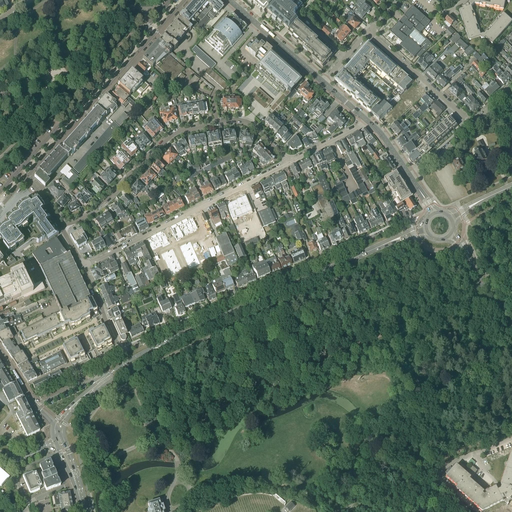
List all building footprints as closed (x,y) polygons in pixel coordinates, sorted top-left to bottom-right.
[(203,15),(205,17),(213,8),(214,9),(207,16),(212,20),(221,9),(222,9),(218,5),(212,0),(195,0),(180,17),(191,26),(190,25),(194,21),(197,17),(205,8),(208,4),(210,6),(207,10),(203,15)] [(248,0),(265,14),(276,1),(274,0),(248,0)] [(285,27),(289,31),(290,31),(297,23),(298,21),(294,17),(303,6),(296,0),(277,0),(267,11),(267,12),(285,27)] [(362,3),(358,7),(360,9),(366,14),(367,14),(368,14),(370,13),(369,11),(372,8),(362,0),(361,0),(361,1),(362,3)] [(511,22),(511,20),(503,13),(500,16),(501,17),(498,22),(496,21),(491,27),(492,28),(488,32),(487,31),(484,34),(481,35),(480,31),(478,31),(476,26),(478,25),(475,18),(474,18),(472,12),(473,12),(472,7),(475,4),(480,5),(480,3),(486,5),(486,6),(494,8),(494,6),(500,8),(499,9),(504,10),(505,0),(471,0),(467,5),(468,5),(462,7),(463,9),(459,10),(469,41),(481,37),(481,39),(484,39),(486,38),(493,45),(511,22)] [(355,9),(353,11),(356,14),(362,19),(366,14),(360,9),(358,7),(356,5),(353,8),(355,9)] [(419,58),(432,45),(427,41),(420,34),(430,22),(420,13),(418,11),(413,7),(404,17),(399,23),(390,32),(403,44),(400,46),(414,59),(417,56),(419,58)] [(205,8),(197,17),(202,21),(205,17),(203,15),(207,10),(205,8)] [(344,20),(355,30),(356,29),(357,29),(358,28),(358,26),(360,24),(353,19),(355,17),(350,12),(349,12),(347,14),(348,15),(344,20)] [(235,18),(232,14),(231,14),(231,15),(225,21),(223,19),(213,31),(205,41),(222,57),(231,47),(231,48),(242,36),(240,35),(246,27),(245,27),(245,26),(242,24),(242,23),(242,24),(236,18),(235,17),(235,18)] [(307,14),(304,16),(312,23),(314,20),(307,14)] [(332,17),(339,24),(341,22),(334,15),(332,17)] [(449,16),(445,20),(451,26),(453,24),(455,26),(458,24),(455,22),(456,22),(449,16)] [(190,31),(192,29),(190,27),(191,26),(180,17),(166,34),(158,42),(171,53),(173,50),(174,51),(177,48),(175,46),(189,30),(190,31)] [(203,37),(207,33),(202,29),(210,21),(205,17),(202,21),(198,25),(194,29),(203,37)] [(190,25),(191,26),(194,29),(198,25),(194,21),(190,25)] [(288,33),(305,49),(305,48),(304,47),(305,46),(309,50),(308,51),(307,50),(313,56),(312,58),(323,67),(333,55),(335,52),(336,53),(336,52),(316,34),(316,35),(314,38),(297,23),(290,31),(289,31),(288,33)] [(338,30),(346,37),(350,33),(344,27),(342,25),(338,30)] [(331,33),(324,26),(321,30),(328,36),(331,33)] [(338,30),(335,28),(331,34),(334,37),(341,43),(343,40),(345,40),(346,39),(346,37),(338,30)] [(450,38),(454,33),(449,29),(445,33),(450,38)] [(449,41),(453,45),(460,38),(456,34),(449,41)] [(470,48),(460,39),(455,44),(459,48),(460,47),(465,52),(470,48)] [(259,45),(253,40),(245,49),(260,63),(272,51),(265,45),(262,48),(261,47),(262,46),(260,44),(259,45)] [(183,69),(186,66),(171,53),(158,42),(142,60),(143,61),(151,68),(152,69),(155,66),(173,82),(176,78),(181,82),(185,77),(181,73),(184,70),(183,69)] [(380,108),(387,99),(393,92),(398,88),(398,87),(401,85),(408,78),(409,77),(369,42),(334,81),(347,93),(371,114),(376,107),(377,108),(378,106),(378,107),(380,108)] [(464,53),(467,57),(473,52),(470,48),(464,53)] [(421,67),(431,56),(428,53),(425,56),(423,58),(423,57),(417,63),(421,67)] [(482,57),(486,62),(491,58),(486,53),(482,57)] [(283,95),(286,98),(301,82),(285,68),(286,67),(282,64),(281,65),(270,55),(255,71),(267,82),(269,83),(283,95)] [(431,56),(421,67),(425,70),(430,65),(429,64),(434,59),(431,56)] [(147,73),(151,68),(143,61),(141,63),(141,62),(135,68),(146,77),(147,77),(149,75),(149,74),(147,73)] [(480,65),(479,64),(478,64),(476,62),(471,66),(480,76),(479,76),(483,80),(485,79),(483,77),(487,73),(480,65)] [(498,68),(499,67),(501,66),(498,63),(493,68),(494,69),(493,70),(496,73),(494,74),(494,75),(496,77),(497,78),(499,80),(499,81),(500,82),(501,82),(504,85),(507,82),(500,75),(501,75),(497,71),(498,69),(498,68)] [(439,68),(436,64),(433,67),(432,67),(427,73),(431,76),(439,68)] [(507,69),(503,65),(502,66),(504,69),(506,71),(511,77),(511,76),(511,69),(510,67),(507,69)] [(439,68),(431,76),(434,80),(443,71),(439,68)] [(440,85),(448,75),(451,73),(453,72),(449,69),(442,76),(441,75),(436,81),(440,85)] [(504,75),(498,69),(497,71),(501,75),(500,75),(507,82),(511,79),(506,73),(504,75)] [(131,71),(118,86),(136,101),(149,86),(131,71)] [(440,85),(443,88),(449,82),(448,82),(454,75),(451,73),(448,75),(440,85)] [(401,85),(398,87),(398,88),(404,93),(407,90),(406,90),(414,82),(411,79),(409,77),(408,78),(401,85)] [(205,81),(204,82),(213,90),(213,89),(205,81)] [(407,90),(404,93),(413,103),(425,92),(414,82),(406,90),(407,90)] [(493,83),(492,82),(487,86),(489,87),(494,93),(499,89),(496,85),(493,82),(493,83)] [(302,97),(308,90),(309,89),(308,87),(305,85),(304,85),(296,93),(299,96),(300,95),(302,97)] [(453,94),(458,89),(454,85),(448,90),(450,92),(450,93),(451,94),(452,94),(453,94)] [(494,93),(489,87),(487,86),(485,87),(482,89),(484,91),(487,95),(489,98),(494,93)] [(119,88),(118,87),(115,90),(116,91),(115,93),(128,104),(129,104),(135,109),(134,110),(137,112),(138,110),(137,109),(138,107),(128,98),(129,97),(119,88)] [(470,88),(467,91),(466,91),(469,95),(470,94),(472,97),(475,94),(470,88)] [(308,90),(302,97),(304,99),(303,100),(303,101),(306,103),(307,103),(311,99),(310,98),(313,95),(313,94),(310,92),(312,91),(309,89),(308,90)] [(458,89),(453,94),(453,95),(454,96),(455,96),(457,98),(463,93),(458,89)] [(294,90),(287,97),(289,100),(296,92),(294,90)] [(481,92),(477,96),(484,103),(488,99),(481,92)] [(124,109),(128,104),(115,93),(114,94),(114,93),(112,93),(110,95),(111,96),(124,109)] [(428,109),(429,108),(428,107),(430,105),(430,106),(436,101),(427,94),(421,100),(425,104),(417,111),(418,113),(421,116),(426,111),(428,109)] [(273,113),(286,98),(283,95),(270,110),(273,113)] [(472,104),(467,100),(462,95),(458,99),(463,104),(464,103),(464,102),(469,107),(469,108),(470,110),(471,110),(473,112),(477,109),(472,104)] [(475,102),(472,98),(471,96),(467,100),(472,104),(477,109),(480,107),(477,104),(478,103),(476,101),(475,102)] [(230,97),(230,99),(230,109),(230,110),(231,111),(233,111),(234,110),(235,110),(235,109),(238,109),(238,107),(241,107),(241,101),(238,101),(238,99),(234,99),(234,97),(230,97)] [(110,117),(118,109),(107,98),(99,107),(104,112),(110,117)] [(230,109),(230,99),(223,99),(223,100),(221,100),(221,104),(223,104),(223,109),(224,110),(228,110),(228,109),(230,109)] [(382,111),(389,103),(390,102),(387,99),(380,108),(378,107),(378,106),(377,108),(376,107),(371,114),(375,117),(379,113),(379,114),(382,111)] [(324,103),(320,100),(319,102),(317,101),(312,106),(309,110),(319,119),(321,116),(321,115),(328,106),(325,103),(324,103)] [(176,101),(172,108),(173,110),(170,111),(169,107),(165,109),(169,122),(170,123),(171,123),(173,122),(174,121),(176,120),(176,119),(175,117),(177,116),(176,114),(177,114),(175,110),(177,110),(176,101)] [(184,103),(184,104),(186,117),(188,116),(188,117),(192,116),(191,105),(190,105),(190,103),(190,102),(184,103)] [(191,105),(192,116),(198,115),(199,115),(198,108),(197,104),(197,103),(197,102),(190,103),(190,105),(191,105)] [(438,118),(445,110),(444,109),(437,102),(431,108),(437,113),(435,115),(438,118)] [(380,120),(393,109),(389,106),(391,104),(389,103),(382,111),(379,114),(379,113),(375,117),(379,121),(380,120)] [(169,122),(165,109),(164,106),(162,107),(161,107),(162,109),(163,113),(159,114),(161,120),(162,119),(164,124),(165,124),(166,126),(169,125),(168,123),(169,122)] [(63,150),(70,156),(71,156),(72,156),(76,151),(76,152),(78,149),(87,139),(90,136),(99,126),(101,123),(105,119),(105,118),(105,117),(108,120),(110,117),(104,112),(99,107),(97,110),(96,111),(93,115),(92,115),(90,118),(86,123),(85,123),(81,128),(78,130),(79,131),(74,136),(74,135),(74,136),(70,141),(69,140),(67,143),(67,144),(63,148),(63,149),(63,150)] [(298,117),(303,112),(305,109),(303,107),(295,115),(298,117)] [(393,109),(380,120),(384,124),(389,128),(395,122),(401,117),(393,109)] [(339,116),(338,115),(338,114),(338,113),(336,111),(335,111),(328,119),(331,121),(333,123),(334,124),(331,126),(333,128),(342,119),(341,118),(343,117),(340,114),(339,116)] [(269,126),(275,119),(271,115),(264,122),(265,123),(266,124),(269,126)] [(280,118),(277,116),(275,119),(269,126),(269,127),(270,128),(271,128),(273,130),(284,118),(282,116),(280,118)] [(449,117),(446,121),(453,130),(457,126),(449,117)] [(135,122),(132,118),(127,123),(128,124),(129,126),(135,122)] [(277,133),(286,124),(283,121),(285,119),(284,118),(273,130),(274,131),(274,132),(276,133),(277,133)] [(155,121),(153,119),(150,121),(148,123),(147,123),(157,134),(159,132),(163,129),(155,121)] [(330,128),(328,130),(326,132),(330,136),(338,127),(340,129),(346,122),(342,119),(333,128),(331,126),(330,128)] [(502,128),(507,124),(503,119),(498,123),(502,128)] [(405,122),(404,121),(402,123),(401,123),(399,125),(397,123),(390,128),(394,133),(405,122)] [(405,122),(394,133),(398,137),(402,133),(404,131),(402,129),(409,123),(407,121),(405,122)] [(446,121),(442,124),(450,133),(453,130),(446,121)] [(152,139),(155,136),(156,136),(156,135),(157,134),(147,123),(142,128),(143,128),(145,130),(152,139)] [(308,129),(312,133),(312,134),(317,129),(312,124),(308,129)] [(442,124),(438,128),(446,136),(450,133),(442,124)] [(312,133),(308,129),(304,126),(299,131),(305,136),(312,133)] [(285,131),(282,128),(276,135),(277,135),(276,137),(278,139),(279,138),(281,139),(288,131),(289,130),(287,129),(285,131)] [(438,128),(434,131),(442,140),(446,136),(438,128)] [(370,137),(369,136),(370,135),(365,129),(361,132),(371,145),(375,142),(371,136),(370,137)] [(231,132),(231,130),(227,131),(229,142),(230,144),(236,143),(234,131),(231,132)] [(222,134),(222,136),(223,143),(224,145),(230,144),(229,142),(227,131),(224,131),(224,133),(222,134)] [(240,131),(239,142),(245,143),(247,135),(247,134),(243,133),(243,132),(240,131)] [(288,131),(281,140),(285,144),(293,135),(288,131)] [(434,131),(430,134),(438,143),(442,140),(434,131)] [(148,145),(150,143),(149,142),(150,141),(142,132),(137,136),(138,137),(145,145),(146,144),(147,145),(148,145)] [(314,140),(318,138),(317,137),(315,132),(307,136),(308,138),(302,141),(306,148),(312,145),(310,142),(314,140)] [(365,145),(362,140),(358,132),(351,137),(355,144),(355,145),(358,149),(365,145)] [(213,134),(215,146),(221,145),(219,133),(215,134),(213,134)] [(209,147),(215,146),(213,134),(211,135),(211,134),(206,135),(209,147)] [(430,134),(427,138),(435,147),(438,143),(430,134)] [(201,136),(199,137),(201,148),(203,148),(204,150),(207,150),(204,136),(201,136)] [(402,149),(406,153),(409,157),(412,154),(412,153),(416,150),(414,148),(415,147),(414,146),(415,145),(414,143),(420,138),(417,136),(414,139),(413,140),(410,142),(411,143),(402,149)] [(144,148),(143,147),(145,146),(145,145),(138,137),(133,141),(135,143),(134,143),(140,150),(141,151),(142,151),(144,149),(144,148)] [(293,142),(296,150),(302,147),(297,139),(295,137),(292,139),(294,142),(293,142)] [(355,145),(355,144),(351,137),(346,139),(351,148),(353,146),(356,150),(358,149),(355,145)] [(397,141),(400,146),(402,149),(411,143),(410,142),(413,140),(414,139),(412,137),(410,139),(406,141),(404,139),(404,137),(403,137),(397,141)] [(427,138),(423,141),(425,144),(431,150),(435,147),(427,138)] [(294,151),(296,150),(293,142),(294,142),(292,139),(286,146),(292,152),(294,151)] [(180,142),(178,143),(183,151),(182,152),(183,154),(184,154),(185,156),(187,154),(184,150),(185,150),(186,151),(189,149),(185,143),(183,140),(181,140),(180,141),(180,142)] [(357,167),(360,166),(352,152),(350,153),(349,151),(350,150),(345,140),(340,142),(344,149),(346,153),(348,158),(350,160),(350,161),(351,162),(352,165),(353,165),(355,164),(357,167)] [(140,153),(130,141),(121,148),(124,153),(124,152),(127,155),(128,155),(131,159),(133,157),(132,156),(134,154),(136,156),(140,153)] [(486,159),(480,148),(484,146),(481,141),(478,143),(480,148),(475,151),(476,153),(474,154),(477,159),(474,160),(477,165),(480,164),(485,161),(487,163),(488,162),(489,161),(489,159),(488,158),(486,159)] [(342,155),(346,153),(344,149),(340,142),(336,145),(342,155)] [(173,147),(178,155),(180,157),(184,154),(183,154),(182,152),(183,151),(178,143),(176,145),(175,145),(174,145),(173,147)] [(254,157),(263,149),(259,145),(257,143),(255,146),(256,148),(252,151),(254,153),(252,155),(251,157),(252,159),(254,157)] [(425,144),(417,151),(418,153),(422,158),(431,150),(425,144)] [(380,160),(376,153),(369,145),(365,148),(371,156),(373,155),(377,161),(380,160)] [(330,148),(326,150),(329,157),(331,162),(335,160),(330,148)] [(167,153),(166,154),(174,162),(177,160),(178,160),(180,158),(178,155),(177,156),(170,149),(168,152),(167,152),(167,153)] [(256,158),(258,161),(266,152),(263,149),(254,157),(254,158),(255,159),(256,158)] [(69,157),(70,156),(63,150),(61,152),(61,151),(60,152),(60,151),(56,157),(55,156),(55,157),(51,162),(50,162),(46,168),(45,167),(45,168),(37,177),(39,179),(37,181),(41,184),(45,180),(46,179),(46,180),(47,180),(47,179),(47,180),(68,157),(69,157)] [(326,165),(331,162),(329,157),(326,150),(325,151),(320,153),(326,165)] [(117,157),(125,166),(127,164),(130,162),(130,160),(121,152),(118,154),(119,155),(117,157)] [(259,163),(261,165),(270,156),(266,152),(258,161),(260,163),(259,163)] [(320,153),(314,156),(319,165),(320,168),(321,170),(321,171),(325,169),(325,170),(327,169),(326,165),(320,153)] [(387,159),(386,157),(388,156),(386,153),(379,158),(389,173),(395,169),(388,158),(387,159)] [(410,158),(408,159),(412,164),(414,165),(415,165),(419,160),(422,158),(418,153),(417,154),(415,153),(410,158)] [(164,156),(161,158),(168,165),(168,166),(169,167),(172,170),(173,169),(170,166),(174,162),(166,154),(165,155),(164,155),(164,156)] [(116,156),(113,159),(112,158),(110,160),(120,171),(122,169),(124,169),(125,168),(125,166),(117,157),(116,156)] [(271,157),(270,156),(261,165),(263,167),(273,161),(274,160),(273,160),(274,159),(272,156),(271,157)] [(318,169),(320,168),(319,165),(314,156),(310,159),(314,167),(316,166),(318,169)] [(160,159),(155,164),(162,170),(166,166),(168,169),(169,167),(168,166),(167,165),(166,165),(164,164),(160,159)] [(310,174),(310,175),(312,174),(310,170),(312,169),(308,160),(303,162),(310,174)] [(464,166),(460,160),(454,163),(452,164),(454,169),(455,169),(455,170),(457,169),(459,173),(467,169),(465,165),(464,166)] [(308,177),(311,176),(310,175),(310,174),(303,162),(298,165),(302,172),(305,171),(308,177)] [(242,177),(246,175),(248,174),(244,166),(243,163),(241,164),(240,163),(237,165),(242,177)] [(250,163),(244,166),(248,174),(250,173),(254,171),(250,163)] [(155,164),(151,168),(157,175),(160,177),(165,173),(162,170),(155,164)] [(80,178),(77,175),(67,165),(56,177),(58,179),(62,175),(65,177),(61,181),(54,183),(47,191),(56,200),(63,193),(64,194),(67,191),(68,192),(71,188),(80,178)] [(290,169),(294,177),(295,176),(297,180),(299,179),(297,175),(300,174),(296,166),(290,169)] [(360,166),(357,167),(354,169),(355,170),(357,173),(358,176),(360,178),(361,181),(362,183),(363,183),(368,180),(360,166)] [(105,174),(112,180),(114,179),(117,176),(110,169),(108,168),(106,171),(107,172),(105,174)] [(234,181),(240,178),(235,168),(229,171),(234,181)] [(295,179),(294,177),(290,169),(284,171),(288,178),(288,180),(292,178),(293,180),(295,179)] [(145,175),(145,176),(151,181),(153,179),(154,180),(156,178),(149,171),(147,173),(145,174),(145,175)] [(228,184),(234,181),(229,171),(226,173),(227,174),(224,175),(228,184)] [(395,207),(400,204),(412,196),(397,171),(379,181),(395,207)] [(100,178),(104,182),(104,183),(105,184),(105,183),(107,185),(108,185),(110,184),(113,181),(112,180),(105,174),(105,173),(103,172),(100,175),(102,176),(100,178)] [(175,183),(178,185),(183,181),(176,173),(176,181),(175,183)] [(286,188),(288,188),(288,187),(285,181),(286,181),(283,173),(279,174),(283,182),(285,186),(286,188)] [(285,186),(283,182),(279,174),(275,176),(279,184),(281,184),(283,187),(284,189),(286,188),(285,186)] [(97,180),(98,178),(95,176),(93,178),(95,181),(94,182),(95,183),(92,186),(94,188),(93,190),(97,194),(98,192),(99,193),(100,193),(105,188),(97,180)] [(143,178),(140,180),(145,185),(144,186),(144,187),(147,190),(149,188),(148,188),(153,183),(151,181),(145,176),(144,176),(142,177),(143,178)] [(219,178),(218,176),(215,178),(216,180),(220,188),(226,185),(222,177),(219,178)] [(277,190),(279,189),(281,188),(279,184),(275,176),(271,179),(275,187),(277,190)] [(320,185),(312,188),(322,210),(324,209),(329,207),(328,204),(324,193),(330,191),(323,176),(317,178),(320,185)] [(215,191),(220,188),(216,180),(215,178),(213,179),(214,181),(211,183),(215,191)] [(275,187),(271,179),(270,180),(269,179),(268,180),(268,181),(265,182),(270,191),(270,192),(273,190),(272,188),(275,187)] [(203,197),(208,194),(205,189),(203,184),(201,181),(199,182),(201,188),(199,189),(203,197)] [(143,188),(138,182),(131,190),(133,192),(133,193),(133,194),(135,196),(136,196),(140,192),(142,193),(144,191),(147,195),(149,193),(147,190),(144,187),(143,188)] [(213,192),(207,182),(203,184),(205,189),(208,194),(213,192)] [(270,191),(265,182),(263,183),(262,183),(261,184),(260,185),(264,192),(267,191),(268,192),(270,191)] [(337,191),(344,188),(342,182),(339,183),(335,185),(337,191)] [(363,194),(368,192),(363,183),(357,186),(359,190),(360,189),(363,194)] [(295,198),(299,196),(295,186),(291,188),(295,198)] [(80,193),(87,201),(89,200),(92,197),(86,190),(84,188),(79,193),(80,194),(80,193)] [(181,195),(175,188),(172,190),(179,197),(181,195)] [(340,196),(346,193),(344,188),(337,191),(340,196)] [(190,194),(194,202),(200,199),(195,189),(189,192),(190,194)] [(87,201),(80,193),(80,194),(75,198),(76,199),(83,206),(86,203),(87,201)] [(188,205),(194,202),(190,194),(184,197),(188,205)] [(133,203),(126,196),(125,195),(123,198),(122,198),(121,199),(121,200),(120,200),(121,201),(121,200),(124,204),(123,205),(125,208),(130,204),(131,205),(133,203)] [(230,204),(229,202),(225,204),(232,220),(252,212),(245,195),(240,197),(241,198),(237,200),(238,200),(230,204)] [(62,208),(63,207),(64,207),(65,206),(65,205),(68,201),(63,197),(57,203),(62,208)] [(358,203),(357,202),(356,198),(353,199),(349,201),(352,206),(358,203)] [(410,211),(416,207),(411,198),(395,208),(397,212),(403,208),(405,210),(407,210),(409,209),(410,211)] [(40,203),(38,199),(36,199),(35,199),(34,200),(32,201),(28,201),(27,202),(22,205),(21,206),(16,209),(16,210),(15,211),(14,214),(12,216),(6,220),(6,221),(5,222),(4,225),(2,227),(1,228),(0,228),(0,241),(4,246),(6,247),(8,249),(9,250),(12,254),(17,250),(17,251),(33,239),(36,240),(43,235),(45,237),(44,238),(44,237),(36,242),(36,243),(36,244),(28,250),(31,254),(38,250),(51,241),(57,236),(58,235),(48,221),(50,219),(43,210),(43,209),(44,207),(41,204),(40,203)] [(178,208),(179,209),(184,207),(182,203),(181,203),(181,201),(179,199),(178,200),(178,199),(176,200),(176,199),(174,200),(175,203),(176,203),(177,205),(176,205),(177,208),(178,208)] [(385,200),(384,201),(385,203),(383,204),(384,207),(390,217),(396,214),(393,208),(388,199),(385,200)] [(174,212),(179,209),(178,208),(177,208),(176,205),(177,205),(176,203),(175,203),(174,200),(172,201),(173,202),(170,204),(174,212)] [(389,221),(390,220),(390,219),(391,219),(383,205),(380,201),(377,202),(382,211),(380,211),(386,222),(388,221),(389,221)] [(71,212),(79,208),(76,202),(71,205),(68,207),(71,212)] [(332,202),(328,204),(329,207),(333,216),(338,214),(332,202)] [(228,215),(224,206),(223,203),(216,206),(222,220),(226,219),(225,217),(228,215)] [(124,213),(118,204),(116,206),(116,205),(112,208),(113,208),(110,209),(113,213),(115,211),(118,216),(119,219),(121,219),(123,218),(123,216),(124,216),(126,218),(128,216),(126,212),(124,213)] [(170,214),(174,212),(170,204),(168,205),(167,204),(165,205),(167,208),(167,207),(169,209),(168,210),(169,212),(170,214)] [(297,215),(302,213),(298,204),(293,206),(297,215)] [(166,216),(170,214),(169,212),(168,210),(169,209),(167,207),(167,208),(165,205),(164,206),(164,207),(162,208),(166,216)] [(161,209),(156,212),(159,219),(160,219),(163,218),(163,217),(165,216),(163,214),(161,209)] [(208,212),(214,226),(220,223),(214,209),(208,212)] [(262,228),(264,227),(273,224),(275,223),(274,220),(270,211),(269,209),(256,214),(262,228)] [(378,214),(376,210),(370,212),(372,215),(377,226),(383,223),(378,214)] [(316,212),(322,225),(329,222),(325,213),(321,215),(319,211),(316,212)] [(149,215),(153,222),(154,222),(156,221),(159,219),(156,212),(149,215)] [(101,217),(107,225),(110,223),(111,225),(114,223),(107,213),(101,217)] [(144,218),(145,219),(148,225),(153,222),(149,215),(144,218)] [(369,217),(371,221),(374,228),(377,226),(373,217),(372,215),(369,217)] [(352,236),(354,235),(354,234),(356,234),(348,216),(346,217),(350,225),(346,227),(350,236),(351,236),(352,236)] [(358,218),(364,232),(369,230),(365,222),(364,223),(361,217),(361,216),(357,217),(358,218)] [(103,227),(107,225),(101,217),(95,221),(102,231),(105,229),(103,227)] [(344,223),(341,218),(340,219),(340,220),(338,221),(341,228),(342,227),(343,229),(340,230),(341,232),(345,240),(350,238),(344,223)] [(359,234),(364,232),(358,218),(353,220),(355,224),(356,226),(355,227),(359,234)] [(374,228),(371,221),(370,221),(368,218),(366,219),(371,229),(374,228)] [(144,219),(135,224),(137,228),(137,229),(138,230),(140,233),(141,232),(148,229),(148,228),(144,220),(144,219)] [(187,222),(192,231),(197,228),(192,219),(189,220),(189,221),(187,222)] [(183,224),(187,233),(192,231),(187,222),(183,224)] [(182,236),(187,233),(183,224),(178,226),(182,236)] [(292,228),(294,234),(300,231),(298,225),(292,228)] [(183,238),(182,236),(178,226),(171,230),(176,241),(183,238)] [(116,234),(114,235),(113,235),(114,238),(117,242),(119,241),(124,239),(123,237),(130,234),(132,237),(137,234),(133,227),(116,235),(116,234)] [(320,238),(325,249),(326,249),(328,248),(329,247),(325,238),(324,239),(321,234),(319,228),(316,229),(319,235),(320,235),(321,237),(320,238)] [(87,245),(89,244),(88,243),(83,234),(81,229),(70,236),(75,244),(78,248),(85,244),(86,245),(87,245)] [(102,239),(102,238),(99,234),(98,231),(96,233),(100,239),(91,244),(90,242),(88,243),(89,244),(91,249),(93,248),(96,253),(105,248),(102,242),(103,241),(102,239)] [(297,241),(303,239),(303,237),(302,234),(300,231),(294,234),(297,241)] [(333,232),(337,242),(343,239),(339,231),(336,232),(335,231),(333,232)] [(335,243),(337,242),(333,232),(330,233),(331,235),(328,236),(331,244),(332,244),(333,246),(336,244),(335,243)] [(103,239),(102,239),(103,241),(108,249),(115,245),(114,244),(117,242),(114,238),(113,235),(114,235),(113,233),(112,233),(103,239)] [(158,237),(162,246),(163,248),(170,244),(164,233),(158,237)] [(238,262),(232,248),(226,234),(221,236),(215,238),(222,253),(223,255),(225,260),(227,267),(233,264),(238,262)] [(324,250),(325,249),(320,238),(321,237),(320,235),(319,235),(317,236),(319,241),(317,242),(320,251),(321,251),(322,251),(324,250)] [(158,237),(153,239),(157,248),(162,246),(158,237)] [(66,255),(64,251),(59,245),(56,239),(32,255),(36,261),(40,267),(40,268),(61,313),(62,314),(74,308),(77,307),(91,299),(92,299),(91,299),(69,253),(66,255)] [(151,240),(148,241),(152,251),(157,248),(153,239),(151,240)] [(4,246),(0,241),(0,257),(9,268),(16,264),(14,261),(4,246)] [(316,251),(316,250),(317,250),(314,241),(307,244),(308,246),(308,247),(309,250),(310,250),(311,252),(314,251),(316,251)] [(190,242),(179,247),(182,252),(193,247),(190,242)] [(150,258),(146,251),(143,244),(138,246),(141,254),(148,267),(144,269),(146,271),(145,272),(146,274),(145,274),(143,270),(148,281),(149,281),(153,279),(155,283),(161,280),(155,267),(154,267),(153,265),(150,258)] [(282,256),(287,267),(287,266),(288,267),(289,266),(290,265),(292,264),(291,263),(292,262),(291,259),(290,260),(288,257),(286,258),(282,250),(281,250),(281,249),(283,249),(281,244),(278,246),(280,251),(282,255),(282,256)] [(239,259),(246,256),(241,245),(234,247),(239,259)] [(141,254),(138,246),(133,248),(138,258),(139,261),(140,263),(145,261),(141,254)] [(282,269),(287,267),(282,256),(282,255),(280,251),(278,246),(277,246),(278,246),(275,248),(278,254),(279,258),(277,259),(282,269)] [(305,259),(301,249),(300,246),(287,251),(289,255),(290,255),(294,264),(305,259)] [(193,247),(182,252),(184,258),(195,253),(193,247)] [(136,259),(138,258),(133,248),(124,253),(130,266),(134,264),(134,265),(136,264),(136,263),(137,262),(136,259)] [(164,260),(175,255),(173,249),(162,254),(164,260)] [(187,263),(198,259),(195,253),(184,258),(187,263)] [(175,255),(164,260),(167,265),(178,260),(175,255)] [(223,255),(220,256),(212,260),(215,265),(225,260),(223,255)] [(110,261),(100,266),(105,277),(112,274),(118,270),(117,267),(112,256),(109,258),(110,261)] [(0,309),(2,309),(2,308),(17,301),(17,302),(17,301),(17,302),(23,299),(24,301),(45,290),(42,282),(35,285),(23,260),(17,264),(17,263),(17,264),(16,264),(9,268),(0,257),(0,309)] [(198,259),(187,263),(189,269),(200,264),(198,259)] [(271,274),(280,270),(277,262),(276,259),(269,262),(270,263),(267,265),(271,274)] [(169,271),(180,266),(178,260),(167,265),(169,271)] [(261,262),(258,264),(264,277),(266,276),(269,274),(270,274),(264,261),(261,262)] [(125,276),(131,273),(126,263),(121,266),(125,276)] [(261,278),(264,277),(258,264),(252,266),(258,279),(261,278)] [(104,278),(105,277),(100,266),(90,271),(96,282),(104,278),(104,279),(104,278)] [(180,266),(169,271),(172,277),(183,272),(180,266)] [(143,269),(140,270),(142,275),(135,278),(140,288),(141,290),(150,286),(148,281),(143,269)] [(234,287),(230,279),(232,278),(232,277),(230,273),(229,269),(223,272),(224,276),(220,278),(221,280),(225,291),(232,288),(234,287)] [(242,272),(242,273),(244,277),(247,284),(256,280),(252,272),(248,274),(249,275),(248,275),(246,271),(242,272)] [(130,288),(136,285),(131,273),(125,276),(130,287),(130,288)] [(244,277),(242,273),(233,277),(238,289),(247,284),(244,277)] [(104,279),(106,284),(115,279),(112,274),(105,277),(104,278),(104,279)] [(221,293),(225,291),(222,282),(220,278),(219,278),(211,282),(212,286),(216,294),(221,292),(221,293)] [(192,300),(194,305),(204,301),(202,295),(204,294),(202,290),(198,281),(195,282),(198,289),(189,293),(190,294),(191,298),(192,300)] [(99,288),(101,293),(104,292),(114,288),(116,287),(115,286),(111,287),(108,288),(107,285),(99,288)] [(133,294),(139,291),(136,285),(130,288),(133,293),(133,294)] [(216,299),(214,292),(211,285),(205,288),(208,294),(208,293),(209,294),(206,295),(209,302),(216,299)] [(101,293),(103,298),(104,298),(112,295),(111,293),(113,292),(113,291),(115,290),(116,289),(116,287),(114,288),(104,292),(101,293)] [(134,301),(140,299),(140,298),(142,297),(140,292),(132,296),(134,301)] [(131,301),(129,295),(128,294),(120,298),(123,305),(131,301)] [(180,300),(180,301),(181,300),(185,309),(188,308),(189,310),(190,309),(190,310),(191,310),(190,309),(191,309),(192,310),(192,309),(192,308),(192,306),(194,305),(192,300),(191,298),(190,294),(183,297),(179,298),(180,300)] [(106,304),(118,299),(117,297),(116,298),(115,297),(113,298),(112,295),(104,298),(103,298),(104,299),(106,304)] [(167,298),(165,299),(166,301),(163,302),(160,297),(156,299),(159,304),(163,313),(171,309),(168,300),(167,298)] [(92,299),(18,335),(33,364),(63,349),(69,362),(72,368),(90,359),(87,353),(90,351),(93,350),(96,356),(103,353),(102,352),(113,346),(111,341),(104,327),(100,320),(97,322),(96,320),(95,317),(99,315),(97,310),(92,299)] [(118,299),(106,304),(108,309),(116,306),(115,303),(117,302),(117,301),(119,300),(118,299)] [(9,309),(10,311),(15,309),(16,311),(26,307),(31,304),(29,300),(14,307),(9,309)] [(178,307),(175,308),(178,316),(179,316),(181,315),(182,314),(185,312),(180,301),(176,302),(178,307)] [(39,308),(38,306),(22,313),(23,316),(39,308)] [(108,315),(109,316),(119,312),(117,308),(114,310),(107,312),(108,315)] [(9,309),(0,312),(0,317),(10,312),(9,309)] [(109,319),(110,320),(111,320),(117,318),(118,317),(120,316),(121,316),(119,312),(109,316),(109,319)] [(14,317),(13,313),(4,316),(0,318),(0,322),(1,322),(14,317)] [(148,326),(149,328),(159,324),(155,313),(150,315),(151,316),(148,317),(148,316),(142,319),(143,321),(142,322),(144,328),(148,326)] [(0,328),(2,327),(10,323),(14,321),(20,318),(19,315),(14,317),(1,322),(0,322),(0,328)] [(14,328),(18,335),(34,327),(37,326),(45,322),(41,315),(40,316),(40,315),(26,322),(22,324),(18,326),(14,328)] [(124,325),(121,320),(120,316),(118,317),(117,318),(111,320),(110,320),(110,321),(111,320),(112,321),(120,340),(121,341),(123,342),(124,341),(125,340),(126,339),(126,337),(125,335),(127,334),(124,325)] [(2,327),(0,328),(0,334),(7,331),(6,331),(14,328),(18,326),(22,324),(20,319),(4,327),(2,328),(2,327)] [(129,329),(128,327),(128,326),(127,326),(126,325),(124,325),(127,334),(129,333),(131,338),(143,332),(141,327),(140,324),(132,328),(129,329)] [(0,334),(0,341),(2,344),(11,340),(15,339),(19,337),(18,335),(14,328),(6,331),(7,331),(0,334)] [(3,346),(8,354),(14,350),(20,347),(23,346),(22,345),(19,337),(15,339),(11,340),(2,344),(3,346)] [(10,357),(12,359),(21,353),(23,352),(22,351),(22,350),(21,348),(20,347),(14,350),(8,354),(10,357)] [(17,367),(27,361),(22,353),(24,352),(22,350),(22,351),(23,352),(21,353),(12,359),(17,366),(17,367)] [(40,368),(44,375),(60,367),(59,366),(58,364),(62,362),(64,365),(67,364),(61,352),(38,363),(40,368)] [(17,367),(23,376),(31,371),(32,371),(40,368),(38,363),(37,362),(33,364),(30,360),(17,367)] [(9,386),(14,384),(5,369),(0,371),(0,391),(3,390),(4,389),(9,387),(9,386)] [(23,376),(28,383),(29,382),(40,377),(39,374),(35,376),(31,371),(23,376)] [(36,391),(54,383),(53,380),(62,376),(60,371),(32,384),(36,391)] [(4,389),(3,390),(9,403),(14,401),(16,400),(23,397),(16,383),(14,384),(9,386),(9,387),(4,389)] [(19,421),(32,414),(23,397),(16,401),(19,408),(17,409),(19,413),(16,414),(19,421)] [(40,431),(32,415),(32,414),(19,421),(27,437),(33,434),(40,431)] [(511,451),(501,484),(502,485),(511,488),(511,451)] [(32,473),(23,477),(30,494),(40,490),(39,488),(41,487),(41,486),(44,484),(46,491),(55,487),(61,485),(50,461),(45,463),(45,464),(39,466),(42,473),(36,475),(36,474),(33,475),(32,473)] [(447,467),(444,473),(446,474),(445,477),(476,491),(475,494),(489,500),(496,483),(477,475),(478,472),(451,461),(449,468),(447,467)] [(61,511),(73,510),(70,492),(58,494),(58,495),(54,496),(55,506),(60,505),(61,511)] [(161,506),(159,500),(148,504),(150,509),(147,510),(148,511),(162,511),(164,511),(163,505),(161,506)] [(290,511),(295,506),(291,502),(286,507),(290,511)]
